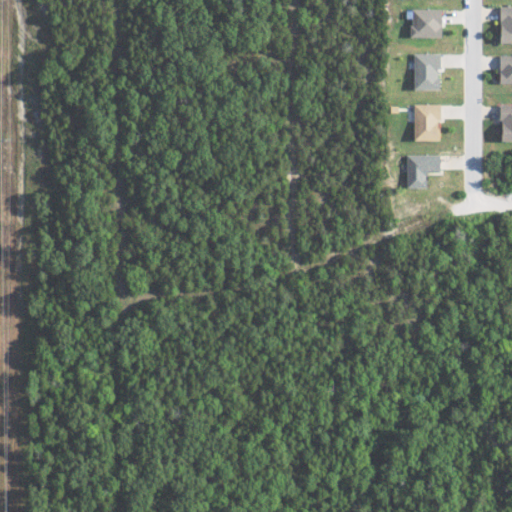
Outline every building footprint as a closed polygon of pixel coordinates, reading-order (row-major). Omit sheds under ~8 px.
[(511,6),(496,6),(495,42),(511,42),(511,6)] [(438,9),(407,9),(407,37),(437,37),(438,9)] [(435,89),(436,53),(410,53),(409,89),(435,89)] [(511,82),(511,55),(496,55),(496,83),(511,82)] [(409,139),(435,140),(436,104),(410,103),(409,139)] [(511,104),(495,104),(494,140),(511,140),(511,104)] [(423,188),(423,170),(437,170),(437,155),(404,154),(403,187),(423,188)]
